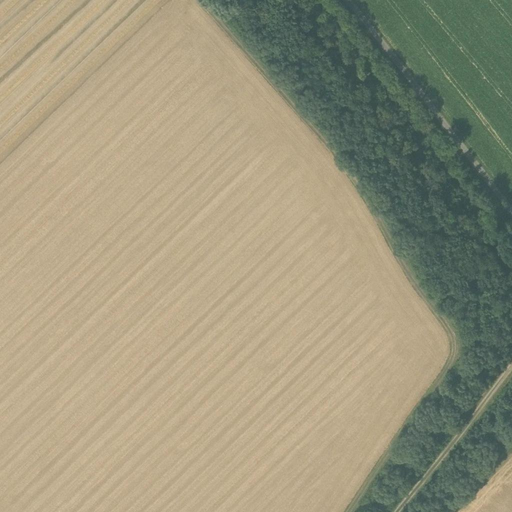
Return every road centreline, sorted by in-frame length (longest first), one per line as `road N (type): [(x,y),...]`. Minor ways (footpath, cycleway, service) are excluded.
road 1 (track): [(198,0),(372,206),(454,349),(451,368),(349,511)]
road 2 (track): [(343,0),(511,216)]
road 3 (track): [(511,369),(402,511)]
